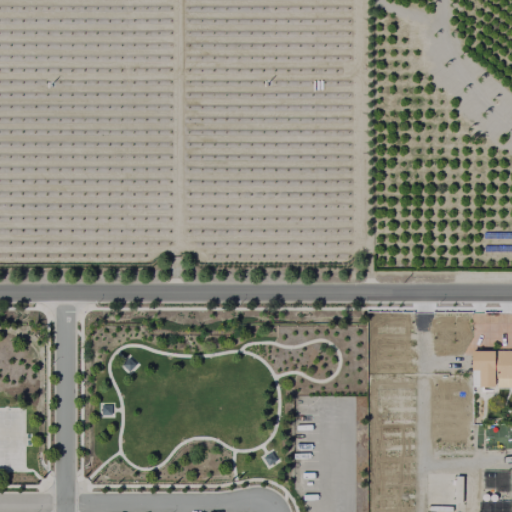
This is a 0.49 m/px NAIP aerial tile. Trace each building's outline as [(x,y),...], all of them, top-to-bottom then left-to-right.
[(511,386),(470,386),(471,351),(511,351),(511,386)] [(122,365),(129,372),(135,366),(129,359),(122,365)] [(101,405),(111,405),(111,416),(101,416),(101,405)] [(263,458),(268,466),(276,461),(271,453),(263,458)] [(493,502),(491,501),(488,498),(488,495),(490,496),(492,494),(494,494),(496,496),(496,499),(495,501),(493,502)]
